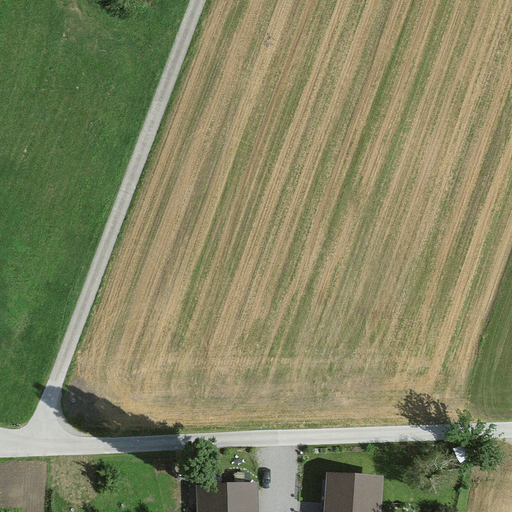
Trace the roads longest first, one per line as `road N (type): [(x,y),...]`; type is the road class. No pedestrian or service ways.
road 1 (unclassified): [(511,430),(0,444)]
road 2 (track): [(44,448),(52,391),(200,0)]
